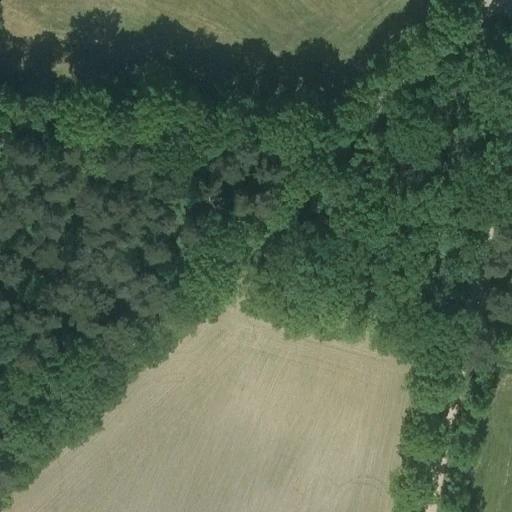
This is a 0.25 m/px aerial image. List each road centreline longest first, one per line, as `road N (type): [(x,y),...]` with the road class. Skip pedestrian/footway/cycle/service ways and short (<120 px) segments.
road 1 (tertiary): [(0,467),(488,0)]
road 2 (track): [(511,107),(431,511)]
